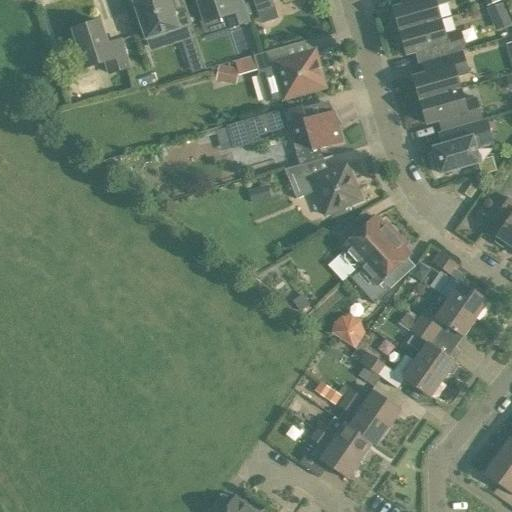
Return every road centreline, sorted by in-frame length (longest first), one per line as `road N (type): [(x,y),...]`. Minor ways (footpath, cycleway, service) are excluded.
road 1 (residential): [(445,226),(400,162),(350,0)]
road 2 (residential): [(437,511),(438,462),(511,370)]
